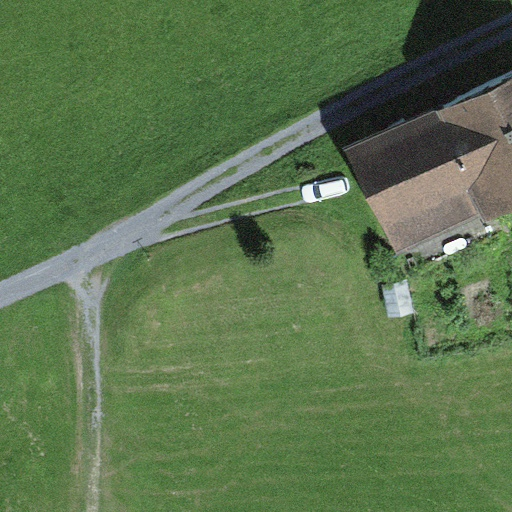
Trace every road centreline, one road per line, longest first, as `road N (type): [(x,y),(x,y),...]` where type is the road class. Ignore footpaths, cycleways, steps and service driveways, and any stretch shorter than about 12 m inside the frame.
road 1 (track): [(0,304),(99,255),(213,182),(511,29)]
road 2 (track): [(92,511),(99,255)]
road 3 (track): [(138,230),(332,190)]
